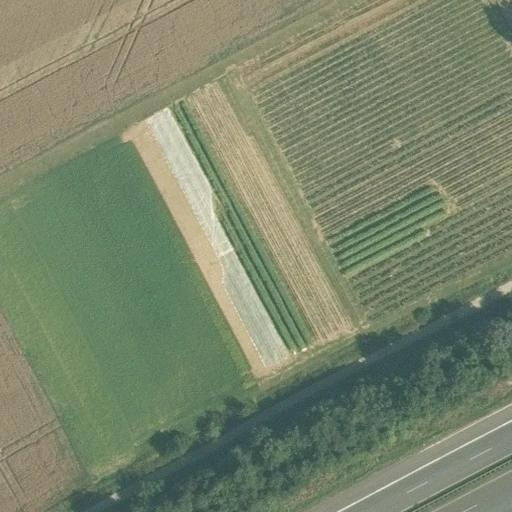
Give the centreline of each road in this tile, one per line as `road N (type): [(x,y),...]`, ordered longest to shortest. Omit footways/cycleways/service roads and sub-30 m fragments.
road 1 (track): [(90,511),(511,284)]
road 2 (residential): [(327,0),(249,24),(0,150)]
road 3 (motorway): [(511,431),(358,511)]
